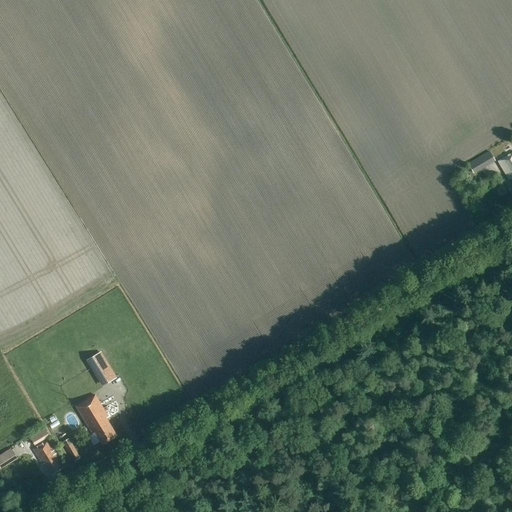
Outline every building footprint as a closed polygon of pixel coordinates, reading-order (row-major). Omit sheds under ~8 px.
[(486,154),(475,161),(480,170),(491,163),(486,154)] [(511,155),(499,163),(509,179),(511,176),(511,155)] [(211,348),(211,346),(161,347),(179,383),(202,382),(216,376),(215,358),(211,348)] [(86,360),(101,386),(116,377),(101,351),(86,360)] [(76,408),(93,434),(102,447),(118,436),(107,418),(110,417),(96,395),(76,408)] [(31,439),(35,447),(50,438),(45,430),(31,439)] [(69,438),(62,442),(73,462),(80,458),(69,438)] [(52,444),(51,445),(49,441),(33,451),(42,466),(43,465),(50,476),(66,467),(52,444)] [(11,450),(10,451),(0,457),(0,469),(1,471),(18,460),(11,450)]
